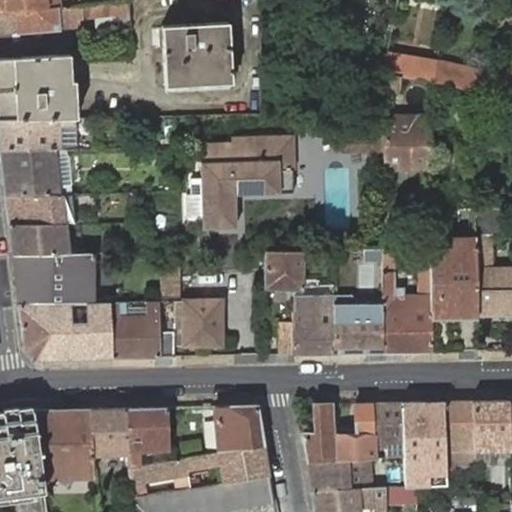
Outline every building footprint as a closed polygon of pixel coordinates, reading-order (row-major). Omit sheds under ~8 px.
[(0,0),(0,12),(41,9),(39,0),(0,0)] [(0,12),(0,33),(18,32),(60,28),(76,27),(76,18),(80,18),(118,15),(120,50),(134,49),(128,0),(125,0),(41,9),(0,12)] [(163,49),(166,85),(232,82),(229,22),(162,25),(162,26),(163,49)] [(0,33),(0,42),(19,42),(18,32),(0,33)] [(0,42),(0,57),(20,56),(19,42),(0,42)] [(388,52),(376,49),(373,63),(385,65),(387,53),(388,52)] [(20,56),(0,57),(0,83),(72,80),(71,67),(70,57),(70,53),(20,56)] [(431,81),(433,81),(437,62),(387,53),(384,70),(387,73),(402,76),(431,81)] [(479,91),(482,92),(485,74),(486,73),(437,62),(433,81),(479,91)] [(373,63),(372,70),(385,73),(384,70),(385,65),(373,63)] [(401,85),(402,76),(387,73),(384,75),(384,87),(401,85)] [(482,92),(511,98),(511,79),(485,74),(482,92)] [(75,80),(72,80),(0,83),(0,118),(75,117),(77,117),(75,80)] [(384,166),(431,167),(431,117),(384,116),(384,129),(384,166)] [(0,118),(0,145),(0,149),(61,148),(61,126),(75,125),(75,117),(0,118)] [(75,125),(61,126),(61,148),(67,148),(76,148),(75,125)] [(339,129),(339,152),(366,153),(366,166),(384,166),(384,129),(339,129)] [(201,145),(202,190),(293,189),(292,137),(234,139),(234,144),(201,145)] [(6,194),(72,193),(71,182),(60,184),(57,157),(68,156),(67,148),(61,148),(0,149),(6,194)] [(293,189),(202,190),(203,227),(236,226),(235,194),(294,192),(293,189)] [(6,194),(9,223),(64,223),(75,222),(75,215),(63,216),(62,200),(73,199),(72,193),(6,194)] [(73,199),(62,200),(63,216),(75,215),(73,199)] [(477,315),(511,314),(511,268),(492,269),(491,235),(511,234),(511,207),(475,207),(476,240),(476,270),(477,315)] [(9,223),(13,253),(67,252),(64,223),(9,223)] [(383,352),(432,352),(432,316),(431,249),(431,241),(431,236),(420,236),(421,297),(403,297),(403,288),(394,289),(394,234),(384,234),(383,249),(383,286),(383,310),(383,352)] [(432,316),(477,315),(476,270),(476,240),(462,241),(462,248),(431,249),(432,316)] [(462,248),(462,241),(431,241),(431,249),(462,248)] [(304,288),(305,250),(266,251),(264,304),(270,305),(270,295),(270,287),(295,288),(304,288)] [(181,251),(162,251),(163,301),(175,300),(181,300),(181,251)] [(13,253),(18,303),(69,302),(88,302),(92,302),(92,265),(92,252),(67,252),(13,253)] [(320,279),(305,280),(304,288),(295,288),(295,295),(334,294),(335,284),(320,285),(320,279)] [(292,354),(333,353),(334,310),(334,294),(295,295),(294,322),(292,354)] [(208,300),(181,300),(175,300),(174,309),(184,309),(184,345),(221,346),(222,300),(216,300),(208,300)] [(111,302),(113,358),(159,356),(158,331),(157,306),(148,307),(148,315),(126,316),(125,301),(111,302)] [(36,359),(113,358),(111,302),(92,302),(88,302),(89,321),(70,322),(69,302),(18,303),(25,350),(36,359)] [(184,309),(174,309),(174,330),(174,345),(184,345),(184,309)] [(333,353),(383,352),(383,310),(371,310),(334,310),(333,353)] [(278,353),(292,354),(294,322),(279,322),(278,353)] [(158,331),(159,356),(174,356),(174,345),(174,330),(158,331)] [(475,450),(473,400),(443,401),(446,451),(446,464),(453,464),(453,459),(475,458),(475,450)] [(510,449),(508,400),(473,400),(475,450),(510,450),(510,449)] [(405,455),(402,401),(372,402),(375,457),(384,457),(405,455)] [(446,451),(443,401),(402,401),(405,455),(406,485),(407,486),(418,486),(447,484),(446,464),(446,451)] [(375,457),(372,402),(355,402),(355,426),(334,425),(336,459),(375,457)] [(307,460),(336,459),(334,425),(333,403),(313,403),(315,434),(302,435),(307,460)] [(215,405),(220,451),(264,444),(257,404),(215,405)] [(167,406),(126,407),(128,454),(129,466),(140,464),(139,450),(162,449),(169,449),(167,406)] [(126,407),(91,408),(93,455),(128,454),(126,407)] [(43,474),(94,473),(93,455),(91,408),(34,409),(43,474)] [(4,412),(15,493),(31,491),(45,490),(43,474),(34,409),(18,409),(4,412)] [(0,495),(15,493),(4,412),(3,412),(4,417),(0,417),(0,495)] [(140,464),(129,466),(130,485),(181,476),(183,488),(191,487),(190,478),(188,469),(220,464),(221,474),(216,474),(217,482),(269,474),(264,444),(220,451),(170,459),(162,460),(140,464)] [(385,487),(386,487),(384,457),(375,457),(336,459),(307,460),(312,491),(385,487)] [(130,497),(132,511),(210,511),(273,502),(269,474),(217,482),(191,487),(183,488),(130,497)] [(191,487),(217,482),(216,474),(190,478),(191,487)] [(386,499),(417,499),(418,486),(407,486),(406,485),(386,487),(385,487),(386,499)] [(385,487),(312,491),(315,511),(348,511),(348,508),(374,508),(374,511),(386,511),(386,499),(385,487)] [(511,487),(496,487),(496,497),(511,497),(511,489),(511,487)] [(477,493),(447,493),(447,502),(477,501),(476,499),(477,493)]
